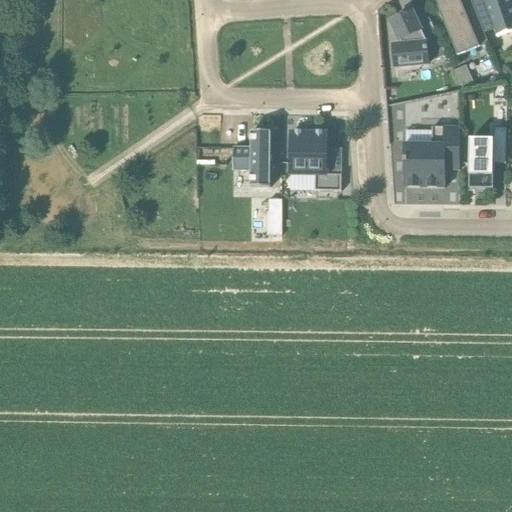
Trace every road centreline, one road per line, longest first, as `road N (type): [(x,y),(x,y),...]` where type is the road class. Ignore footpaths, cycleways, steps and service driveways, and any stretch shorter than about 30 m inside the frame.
road 1 (residential): [(370,99),(384,220),(410,228),(511,229)]
road 2 (residential): [(207,12),(210,96),(370,99)]
road 3 (residential): [(355,4),(207,12)]
